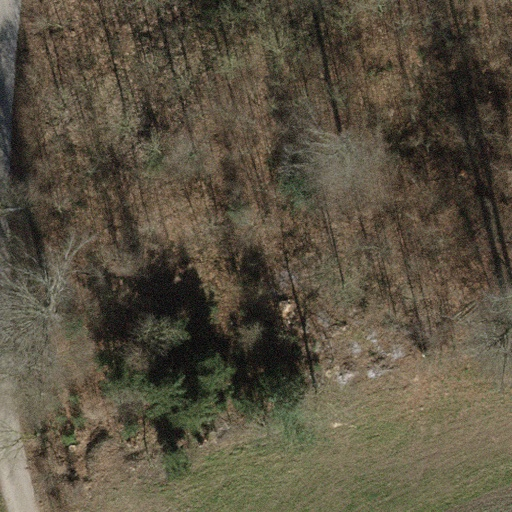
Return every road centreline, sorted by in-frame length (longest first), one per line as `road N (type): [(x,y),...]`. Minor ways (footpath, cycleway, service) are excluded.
road 1 (track): [(27,511),(8,465),(0,323)]
road 2 (track): [(0,143),(8,0)]
